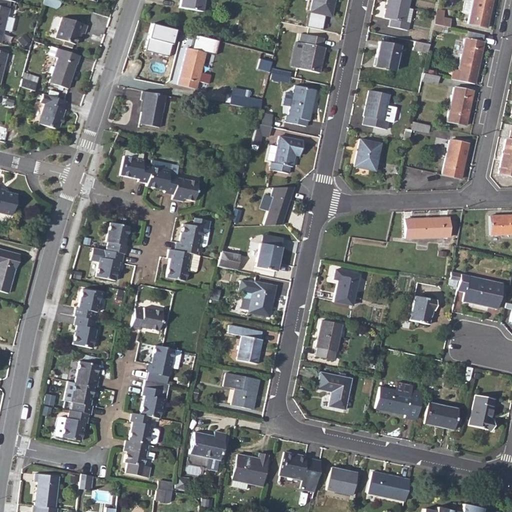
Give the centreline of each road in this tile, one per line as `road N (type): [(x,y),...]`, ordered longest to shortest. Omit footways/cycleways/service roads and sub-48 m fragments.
road 1 (residential): [(321,202),(280,417),(293,429),(507,477)]
road 2 (residential): [(74,177),(29,330),(8,445)]
road 3 (residential): [(361,0),(321,202)]
road 4 (residential): [(8,445),(94,464),(126,364)]
road 5 (residential): [(132,0),(74,177)]
road 6 (residential): [(511,28),(474,199)]
road 7 (residential): [(144,279),(157,220),(142,205),(74,177)]
road 8 (residential): [(321,202),(474,199)]
